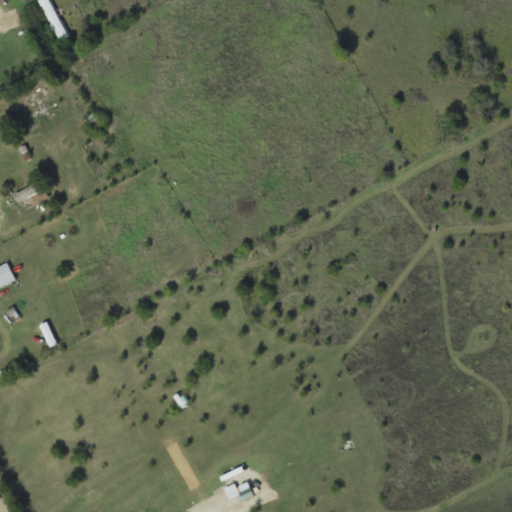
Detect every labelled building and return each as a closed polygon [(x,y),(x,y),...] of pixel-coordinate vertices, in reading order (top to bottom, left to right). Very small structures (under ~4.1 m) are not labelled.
[(39,0),(59,42),(70,36),(52,0),(39,0)] [(54,114),(46,92),(16,102),(24,125),(54,114)] [(15,194),(24,211),(50,197),(41,180),(15,194)] [(0,264),(6,261),(15,278),(0,286),(0,264)] [(92,511),(102,511),(102,502),(92,502),(92,511)]
